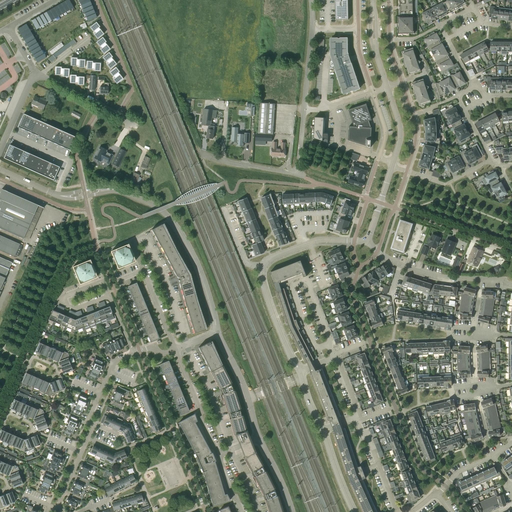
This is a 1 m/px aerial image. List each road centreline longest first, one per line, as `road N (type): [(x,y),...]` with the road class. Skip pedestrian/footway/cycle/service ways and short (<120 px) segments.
road 1 (residential): [(215,332),(192,253),(166,214),(114,189),(83,193)]
road 2 (residential): [(511,285),(420,273),(367,241)]
road 3 (residential): [(508,250),(379,203)]
